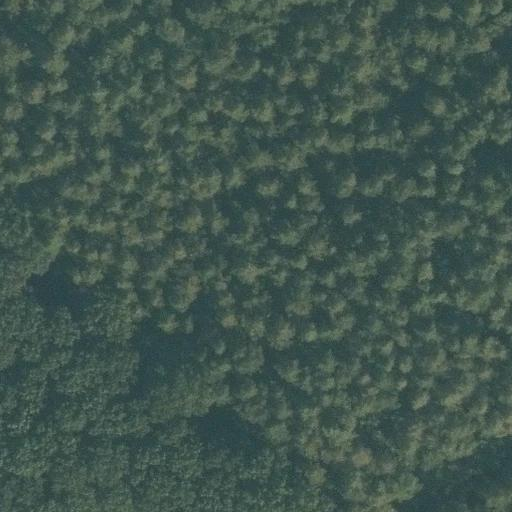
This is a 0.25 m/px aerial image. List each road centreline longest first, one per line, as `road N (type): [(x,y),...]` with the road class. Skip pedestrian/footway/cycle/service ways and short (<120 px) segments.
road 1 (track): [(369,511),(0,206)]
road 2 (track): [(371,511),(511,437)]
